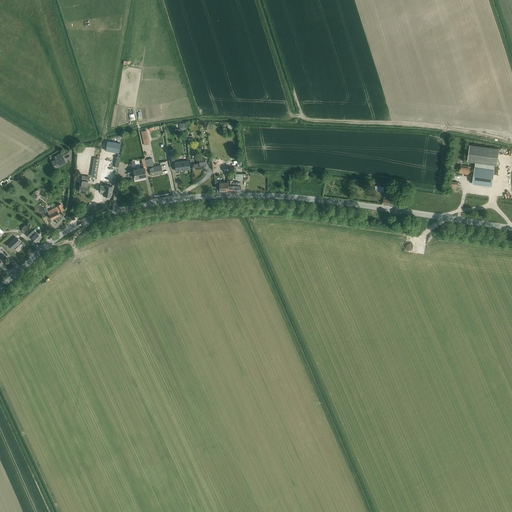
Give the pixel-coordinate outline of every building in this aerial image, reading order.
[(150,128),(144,129),(147,143),(153,142),(150,128)] [(120,142),(107,140),(105,151),(118,153),(120,142)] [(499,148),(469,144),(467,161),(475,162),(475,166),(474,166),(472,183),(492,186),(494,169),(495,165),(497,165),(499,148)] [(66,153),(65,150),(60,153),(60,152),(53,156),(55,159),(51,161),(55,168),(66,163),(62,155),(66,153)] [(190,161),(189,156),(188,156),(189,160),(174,162),(175,168),(175,171),(190,169),(189,161),(190,161),(190,160),(190,161)] [(205,162),(204,157),(198,158),(199,162),(192,163),(191,160),(190,160),(190,161),(190,166),(192,165),(193,169),(206,168),(205,162)] [(145,159),(144,158),(141,158),(142,168),(133,170),(135,178),(148,176),(147,171),(146,165),(146,163),(145,159)] [(153,166),(153,164),(152,158),(145,159),(146,163),(146,165),(150,164),(151,167),(149,167),(151,175),(162,173),(160,165),(153,166)] [(470,174),(470,169),(471,167),(460,165),(459,172),(466,173),(466,174),(469,174),(470,174)] [(88,181),(89,176),(82,175),(81,180),(81,183),(80,183),(79,191),(87,193),(88,184),(87,184),(88,181)] [(232,191),(232,183),(232,180),(228,180),(228,183),(219,183),(219,191),(228,191),(232,191)] [(240,191),(240,186),(238,186),(238,183),(232,183),(232,191),(240,191)] [(100,186),(99,192),(103,192),(103,195),(110,197),(112,187),(105,185),(104,186),(100,186)] [(393,195),(394,194),(389,193),(389,194),(385,193),(384,199),(383,203),(392,205),(393,200),(394,195),(393,195)] [(60,212),(64,210),(61,204),(57,206),(47,211),(51,219),(55,217),(56,219),(59,217),(59,216),(58,212),(59,211),(60,212)] [(34,229),(28,235),(28,236),(30,238),(32,237),(36,242),(41,237),(34,229)] [(25,245),(22,243),(15,249),(18,252),(25,245)]
